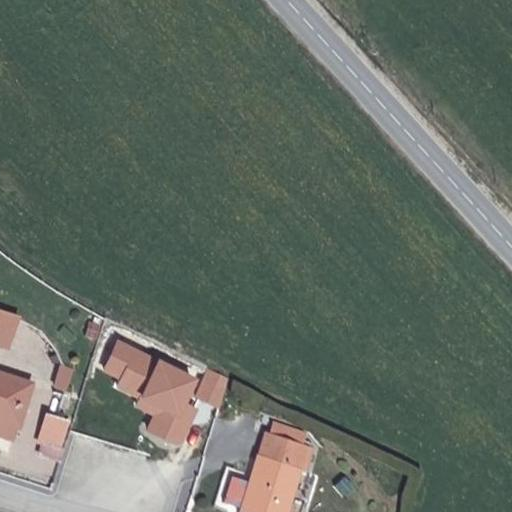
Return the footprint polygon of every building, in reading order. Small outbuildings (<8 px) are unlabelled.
[(15,317),(0,312),(0,343),(6,345),(15,317)] [(103,371),(119,379),(133,353),(116,345),(103,371)] [(179,404),(190,381),(133,353),(119,379),(116,387),(139,399),(135,406),(154,415),(146,431),(170,443),(178,440),(192,411),(179,404)] [(72,371),(62,367),(56,388),(66,391),(72,371)] [(227,378),(209,369),(195,398),(217,409),(227,378)] [(30,384),(0,374),(0,435),(11,439),(15,428),(17,429),(30,384)] [(57,460),(71,420),(47,412),(34,452),(57,460)] [(303,447),(264,435),(257,456),(256,456),(238,511),(283,511),(298,469),(297,468),(303,447)]
